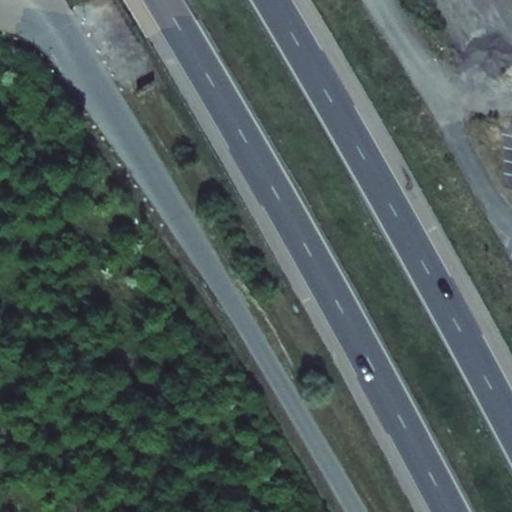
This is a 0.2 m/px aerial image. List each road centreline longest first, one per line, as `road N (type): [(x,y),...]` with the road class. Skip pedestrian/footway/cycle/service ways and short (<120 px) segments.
road 1 (motorway): [(161,0),(449,511)]
road 2 (motorway): [(77,47),(356,511)]
road 3 (motorway): [(511,427),(272,0)]
